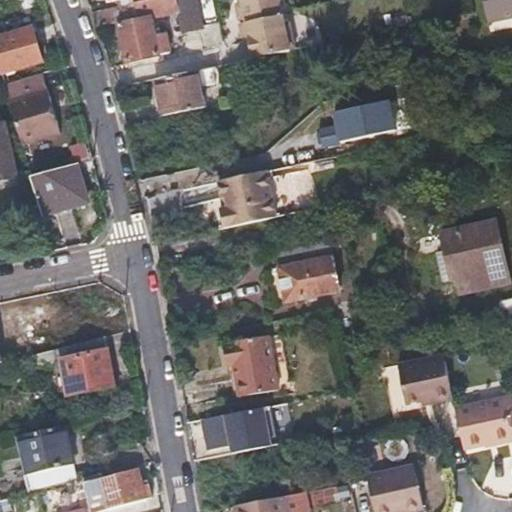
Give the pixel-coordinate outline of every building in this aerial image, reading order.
[(150,0),(132,4),(133,7),(136,18),(137,21),(117,26),(125,62),(163,53),(158,33),(148,35),(145,18),(177,11),(181,31),(196,27),(190,0),(150,0)] [(244,24),(251,58),(293,49),(288,25),(283,26),(277,0),(238,0),(234,6),(237,20),(244,24)] [(511,0),(483,0),(485,3),(489,2),(494,1),(498,19),(511,16),(511,0)] [(136,18),(133,7),(91,16),(96,28),(136,18)] [(0,66),(3,77),(22,70),(42,64),(32,31),(0,41),(0,66)] [(152,79),(157,98),(161,116),(202,107),(194,70),(152,79)] [(6,86),(14,116),(23,146),(61,134),(42,74),(6,86)] [(389,100),(331,115),(334,128),(318,132),(322,149),(397,130),(389,100)] [(0,179),(16,176),(3,120),(0,121),(0,179)] [(61,151),(67,165),(88,158),(83,143),(61,151)] [(33,179),(38,197),(44,215),(88,202),(77,166),(33,179)] [(275,216),(265,171),(257,173),(217,182),(221,199),(224,198),(227,208),(223,209),(219,210),(223,228),(275,216)] [(450,275),(453,274),(456,273),(459,288),(507,278),(494,216),(440,228),(450,275)] [(286,300),(339,288),(328,236),(275,248),(286,300)] [(511,294),(499,297),(500,306),(502,315),(511,312),(511,294)] [(281,334),(268,337),(278,391),(291,388),(281,334)] [(221,346),(223,357),(226,367),(234,365),(240,398),(278,391),(268,337),(221,346)] [(56,364),(58,364),(61,363),(68,397),(115,388),(107,341),(54,354),(56,364)] [(431,395),(432,400),(450,396),(440,352),(395,362),(402,401),(418,398),(431,395)] [(33,370),(56,364),(54,354),(31,360),(33,370)] [(232,399),(240,398),(234,365),(226,367),(232,399)] [(511,437),(511,392),(452,406),(462,448),(511,437)] [(432,400),(431,395),(418,398),(419,403),(432,400)] [(280,421),(277,406),(262,409),(265,425),(280,421)] [(229,446),(228,438),(226,429),(230,428),(231,431),(265,425),(262,409),(200,421),(206,450),(229,446)] [(17,440),(31,495),(79,482),(66,429),(17,440)] [(410,464),(366,474),(367,479),(373,511),(404,511),(420,509),(410,464)] [(149,511),(140,473),(103,483),(109,508),(101,511),(149,511)] [(283,511),(280,496),(232,506),(233,511),(283,511)]
